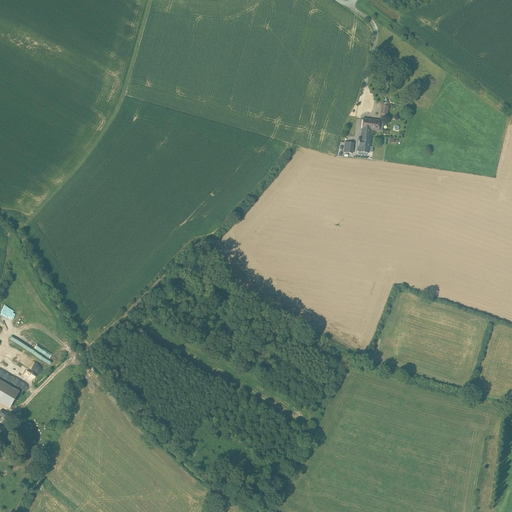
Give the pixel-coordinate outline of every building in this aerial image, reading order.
[(380,121),(364,119),(362,129),(362,132),(371,133),(371,130),(382,132),(383,122),(379,121),(380,121)] [(370,138),(362,137),(360,151),(368,153),(370,138)] [(21,341),(45,354),(41,360),(52,367),(54,363),(50,361),(54,355),(24,337),(21,341)] [(7,357),(39,373),(43,365),(11,350),(7,357)] [(19,392),(0,380),(0,402),(9,408),(19,392)]
